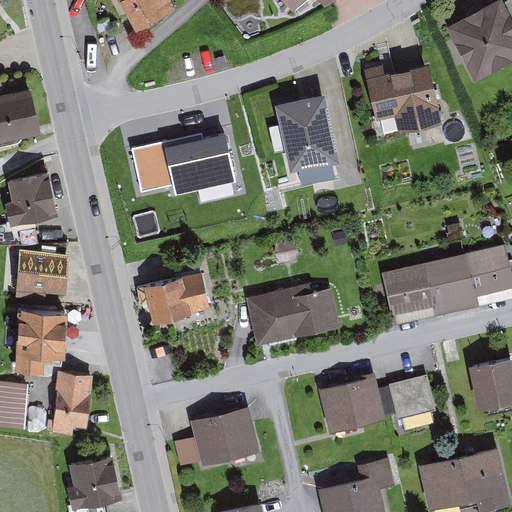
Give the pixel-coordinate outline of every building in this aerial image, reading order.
[(176,0),(125,0),(142,33),(183,12),(176,0)] [(287,0),(297,12),(311,0),(329,0),(335,7),(344,0),(287,0)] [(511,0),(510,0),(455,25),(480,82),(511,67),(511,0)] [(0,85),(9,82),(0,58),(0,85)] [(393,67),(369,74),(383,124),(404,118),(408,135),(457,121),(440,63),(395,75),(393,67)] [(42,87),(0,99),(0,112),(9,144),(55,131),(42,87)] [(322,94),(278,104),(292,164),(335,155),(322,94)] [(164,146),(178,195),(234,178),(220,130),(164,146)] [(62,170),(14,180),(19,202),(12,203),(17,227),(71,217),(62,170)] [(511,243),(475,252),(487,305),(511,298),(511,243)] [(8,246),(7,289),(19,289),(20,246),(8,246)] [(80,251),(25,247),(22,289),(77,293),(80,251)] [(470,255),(389,273),(400,324),(482,306),(470,255)] [(209,271),(152,284),(161,323),(218,310),(209,271)] [(335,284),(254,303),(264,347),(346,328),(335,284)] [(78,310),(23,307),(21,369),(54,370),(55,351),(77,352),(78,310)] [(10,344),(21,344),(22,316),(11,316),(10,344)] [(511,355),(476,363),(486,412),(511,406),(511,355)] [(101,373),(60,368),(54,423),(94,428),(101,373)] [(381,374),(326,389),(339,436),(359,430),(394,420),(381,374)] [(437,374),(393,383),(403,429),(447,419),(437,374)] [(256,403),(197,414),(206,462),(265,451),(256,403)] [(511,473),(504,443),(423,464),(435,511),(456,511),(511,497),(511,473)] [(369,478),(326,488),(331,511),(389,511),(384,488),(405,483),(397,449),(364,457),(369,478)] [(121,451),(70,463),(81,510),(132,498),(121,451)] [(269,511),(266,499),(219,511),(269,511)]
